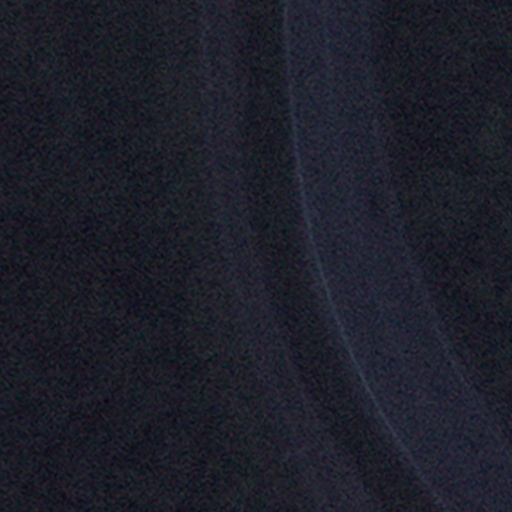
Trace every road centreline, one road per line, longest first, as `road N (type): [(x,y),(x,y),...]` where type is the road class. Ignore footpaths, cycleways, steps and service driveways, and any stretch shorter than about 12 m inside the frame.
road 1 (primary): [(498,511),(418,387),(382,307),(340,144),(326,0)]
road 2 (track): [(487,0),(511,165)]
